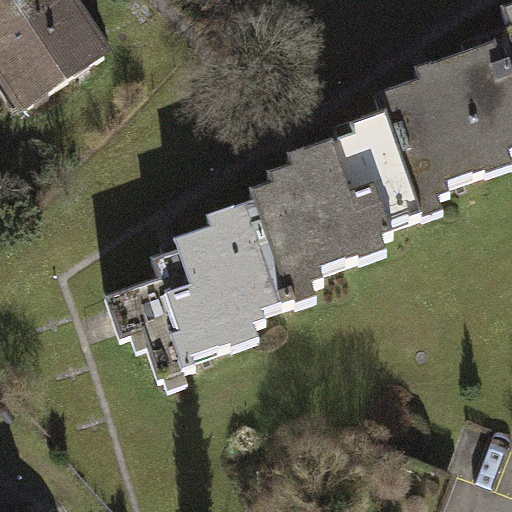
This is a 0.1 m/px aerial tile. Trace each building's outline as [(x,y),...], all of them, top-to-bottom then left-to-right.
[(61,0),(0,0),(0,82),(19,111),(100,58),(61,0)] [(511,35),(510,31),(475,43),(479,53),(433,69),(429,71),(433,81),(375,101),(381,119),(413,211),(450,198),(446,187),(484,174),(482,167),(511,156),(511,35)] [(417,224),(413,211),(381,119),(349,129),(353,141),(308,156),(303,157),(307,170),(267,184),(270,192),(254,198),(257,206),(288,298),(320,287),(317,279),(358,265),(354,254),(392,241),(389,233),(417,224)] [(291,308),(288,298),(257,206),(219,218),(223,230),(179,245),(171,247),(175,257),(150,265),(158,286),(105,304),(118,344),(140,336),(157,387),(194,374),(190,365),(228,352),(223,340),(265,326),(262,317),(291,308)] [(364,511),(443,511),(456,479),(447,475),(387,452),(364,511)]
